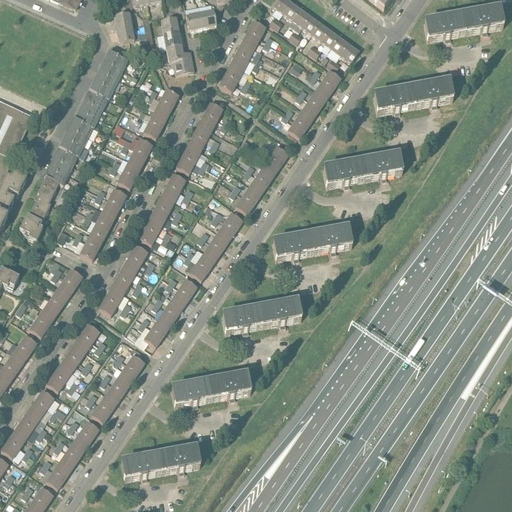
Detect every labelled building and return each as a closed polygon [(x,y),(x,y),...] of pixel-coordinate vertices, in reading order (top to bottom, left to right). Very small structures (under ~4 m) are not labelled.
[(43,0),(44,0),(59,7),(73,13),(75,13),(81,0),(43,0)] [(133,11),(147,8),(145,0),(130,0),(132,4),(130,4),(126,10),(131,13),(133,11)] [(215,11),(220,15),(225,9),(224,7),(232,5),(231,0),(215,0),(217,8),(218,8),(215,11)] [(279,0),(272,11),(281,18),(290,6),(280,0),(279,0)] [(369,0),(368,2),(383,14),(393,0),(369,0)] [(281,18),(292,25),(299,13),(290,6),(281,18)] [(116,33),(131,30),(128,17),(131,13),(126,10),(121,16),(122,18),(113,19),(116,33)] [(199,17),(202,32),(216,29),(214,21),(216,21),(220,15),(215,11),(213,15),(213,14),(199,17)] [(481,36),(484,36),(486,35),(486,34),(502,31),(499,12),(461,19),(465,38),(480,35),(481,36)] [(298,37),(301,33),(309,21),(299,13),(292,25),(288,30),(298,37)] [(188,35),(202,32),(199,17),(186,19),(188,35)] [(449,41),(465,38),(461,19),(424,26),(427,45),(443,42),(444,43),(450,42),(449,41)] [(268,28),(273,32),(278,24),(273,21),(268,28)] [(301,33),(310,40),(319,28),(309,21),(301,33)] [(162,39),(178,36),(175,22),(160,25),(162,39)] [(273,32),(277,35),(282,27),(278,24),(273,32)] [(247,36),(260,43),(265,32),(252,25),(247,36)] [(320,46),(321,46),(329,35),(319,28),(310,40),(320,46)] [(131,30),(116,33),(119,47),(134,44),(131,30)] [(287,42),(292,46),(297,38),(293,35),(287,42)] [(321,46),(331,53),(339,42),(329,35),(321,46)] [(165,52),(181,49),(178,36),(162,39),(165,52)] [(241,47),(254,54),(257,49),(260,43),(247,36),(241,47)] [(292,46),(296,49),(302,41),(297,38),(292,46)] [(265,46),(270,49),(273,43),(268,40),(265,46)] [(331,53),(340,60),(349,49),(339,42),(331,53)] [(270,49),(265,46),(262,52),(267,54),(270,49)] [(235,58),(248,65),(254,54),(241,47),(235,58)] [(311,59),(316,51),(312,48),(306,56),(311,59)] [(172,66),(183,63),(181,49),(165,52),(168,67),(172,66)] [(349,49),(340,60),(350,67),(358,56),(349,49)] [(311,59),(315,62),(321,55),(316,51),(311,59)] [(103,65),(122,75),(127,65),(108,55),(103,65)] [(230,69),(243,75),(248,65),(235,58),(230,69)] [(183,63),(172,66),(175,79),(193,76),(190,61),(183,63)] [(253,68),(258,70),(261,64),(256,62),(253,68)] [(326,70),(330,73),(335,65),(331,62),(326,70)] [(118,84),(122,75),(103,65),(98,75),(118,84)] [(330,73),(335,76),(340,69),(335,65),(330,73)] [(298,77),(301,69),(295,66),(291,75),(298,77)] [(224,79),(237,86),(240,80),(243,75),(230,69),(224,79)] [(113,94),(118,84),(98,75),(94,84),(113,94)] [(321,85),(333,93),(340,83),(328,75),(321,85)] [(308,84),(313,87),(317,81),(312,78),(308,84)] [(234,92),(237,86),(224,79),(218,90),(231,97),(234,92)] [(242,89),(248,92),(251,86),(245,83),(242,89)] [(89,94),(107,104),(108,104),(113,94),(94,84),(89,94)] [(314,95),(326,103),(333,93),(321,85),(314,95)] [(430,110),(433,109),(436,108),(436,107),(452,105),(448,86),(411,93),(414,111),(430,109),(430,110)] [(248,92),(242,89),(239,94),(245,97),(248,92)] [(149,99),(154,102),(157,96),(152,93),(149,99)] [(159,105),(172,111),(178,100),(165,93),(159,105)] [(298,98),(303,102),(306,97),(302,93),(298,98)] [(399,114),(414,111),(411,93),(373,99),(377,118),(393,115),(393,116),(399,115),(399,114)] [(107,104),(89,94),(88,94),(83,103),(103,113),(107,104)] [(307,105),(319,113),(326,103),(314,95),(307,105)] [(294,104),(299,107),(303,102),(298,98),(294,104)] [(98,123),(103,113),(83,103),(78,113),(98,123)] [(0,191),(6,180),(32,120),(0,105),(0,191)] [(154,115),(167,122),(172,111),(159,105),(154,115)] [(300,115),(312,123),(319,113),(307,105),(300,115)] [(204,118),(217,125),(223,114),(210,107),(204,118)] [(93,132),(98,123),(78,113),(74,122),(93,132)] [(284,119),(289,122),(292,116),(288,113),(284,119)] [(138,120),(143,123),(146,118),(141,115),(138,120)] [(148,126),(161,133),(167,122),(154,115),(148,126)] [(293,125),(305,133),(312,123),(300,115),(293,125)] [(198,129),(211,136),(217,125),(204,118),(198,129)] [(135,126),(140,129),(143,123),(138,120),(135,126)] [(93,133),(93,132),(74,122),(74,123),(73,122),(68,132),(87,142),(92,132),(93,133)] [(305,133),(293,125),(286,135),(288,136),(285,141),(295,148),(298,143),(305,133)] [(161,133),(148,126),(142,137),(155,144),(161,133)] [(115,135),(122,138),(125,130),(118,127),(115,135)] [(219,134),(224,136),(227,130),(222,128),(219,134)] [(193,140),(206,147),(211,136),(198,129),(193,140)] [(83,152),(87,142),(68,132),(63,142),(83,152)] [(187,151),(200,157),(206,147),(193,140),(187,151)] [(78,161),(83,152),(63,142),(59,151),(78,161)] [(133,155),(146,161),(152,150),(139,143),(133,155)] [(123,149),(128,152),(131,146),(126,144),(123,149)] [(249,155),(252,150),(244,144),(241,149),(249,155)] [(120,155),(125,158),(128,152),(123,149),(120,155)] [(208,155),(212,158),(216,152),(211,149),(208,155)] [(259,155),(264,158),(267,153),(263,149),(259,155)] [(78,161),(59,151),(58,151),(53,161),(72,170),(77,161),(78,161)] [(181,161),(194,168),(200,157),(187,151),(181,161)] [(268,162),(280,170),(288,159),(276,151),(268,162)] [(127,165),(140,172),(146,161),(133,155),(127,165)] [(255,160),(260,163),(264,158),(259,155),(255,160)] [(380,183),(383,182),(385,181),(401,178),(398,159),(360,166),(364,184),(379,182),(380,183)] [(68,180),(72,170),(53,161),(48,170),(68,180)] [(194,168),(181,161),(176,172),(189,179),(194,168)] [(107,168),(117,173),(120,167),(110,162),(107,168)] [(274,180),(280,170),(268,162),(262,171),(274,180)] [(122,176),(135,182),(140,172),(127,165),(122,176)] [(348,187),(364,184),(360,166),(323,172),(326,191),(342,188),(343,189),(349,188),(348,187)] [(114,179),(117,173),(107,168),(104,173),(114,179)] [(246,175),(250,178),(254,173),(249,169),(246,175)] [(45,181),(58,188),(63,190),(68,180),(48,170),(43,181),(45,181)] [(255,181),(267,189),(274,180),(262,171),(255,181)] [(242,180),(246,183),(250,178),(246,175),(242,180)] [(0,233),(6,221),(4,220),(13,203),(9,201),(11,197),(17,200),(25,182),(12,176),(9,181),(6,180),(0,191),(0,233)] [(135,182),(122,176),(116,187),(129,194),(135,182)] [(167,189),(180,196),(185,185),(172,178),(167,189)] [(37,203),(28,220),(27,223),(25,222),(19,235),(29,240),(28,243),(35,247),(42,233),(39,231),(41,227),(50,210),(48,209),(58,188),(45,181),(37,199),(39,199),(37,203)] [(248,191),(260,199),(267,189),(255,181),(248,191)] [(161,200),(174,207),(180,196),(167,189),(161,200)] [(232,195),(236,198),(240,192),(236,189),(232,195)] [(241,201),(253,210),(260,199),(248,191),(241,201)] [(97,199),(102,202),(105,196),(100,194),(97,199)] [(107,204),(120,211),(126,200),(113,194),(107,204)] [(155,211),(168,218),(174,207),(161,200),(155,211)] [(253,210),(241,201),(234,211),(246,220),(253,210)] [(102,215),(114,222),(120,211),(107,204),(102,215)] [(150,222),(163,228),(168,218),(155,211),(150,222)] [(86,221),(91,223),(94,218),(89,215),(86,221)] [(96,226),(109,233),(114,222),(102,215),(96,226)] [(214,221),(218,224),(222,219),(217,216),(214,221)] [(223,227),(235,236),(242,225),(230,217),(223,227)] [(170,226),(175,228),(178,223),(173,220),(170,226)] [(210,227),(214,230),(218,224),(214,221),(210,227)] [(144,233),(157,239),(163,228),(150,222),(144,233)] [(90,237),(103,243),(109,233),(96,226),(90,237)] [(216,237),(228,246),(235,236),(223,227),(216,237)] [(329,256),(332,256),(335,255),(335,254),(351,251),(347,232),(310,239),(313,258),(329,255),(329,256)] [(157,239),(144,233),(138,243),(151,250),(157,239)] [(61,249),(67,238),(66,238),(61,235),(56,246),(61,249)] [(200,241),(205,244),(208,239),(204,236),(200,241)] [(85,248),(97,254),(103,243),(90,237),(85,248)] [(209,247),(221,256),(228,246),(216,237),(209,247)] [(298,261),(313,258),(310,239),(272,246),(276,265),(292,262),(292,263),(295,262),(298,262),(298,261)] [(159,248),(164,250),(167,244),(162,241),(159,248)] [(196,247),(201,250),(205,244),(200,241),(196,247)] [(202,258),(214,266),(221,256),(209,247),(202,258)] [(97,254),(85,248),(79,259),(92,265),(97,254)] [(129,260),(141,268),(147,257),(135,250),(129,260)] [(186,261),(191,264),(194,259),(190,255),(186,261)] [(195,268),(207,276),(214,266),(202,258),(195,268)] [(123,271),(135,278),(141,268),(129,260),(123,271)] [(183,266),(187,269),(191,264),(186,261),(183,266)] [(58,281),(61,275),(57,273),(60,269),(55,265),(49,275),(53,278),(58,281)] [(207,276),(195,268),(188,278),(200,286),(207,276)] [(117,281),(129,289),(135,278),(123,271),(117,281)] [(143,277),(148,279),(151,273),(146,271),(143,277)] [(0,273),(0,288),(1,289),(12,295),(18,281),(8,276),(8,277),(0,273)] [(63,284),(75,292),(82,282),(70,274),(63,284)] [(110,292),(122,299),(129,289),(117,281),(110,292)] [(178,293),(189,302),(196,292),(184,283),(178,293)] [(56,294),(68,302),(75,292),(63,284),(56,294)] [(134,292),(139,295),(142,289),(137,286),(134,292)] [(164,293),(169,296),(173,290),(168,288),(164,293)] [(104,303),(116,310),(122,299),(110,292),(104,303)] [(182,312),(189,302),(178,293),(171,304),(182,312)] [(49,304),(61,312),(68,302),(56,294),(49,304)] [(154,307),(159,310),(162,305),(158,302),(154,307)] [(116,310),(104,303),(98,313),(110,320),(116,310)] [(42,314),(54,322),(61,312),(49,304),(42,314)] [(164,314),(176,322),(182,312),(171,304),(164,314)] [(279,329),(282,329),(284,328),(284,327),(300,325),(297,306),(259,312),(263,331),(278,328),(279,329)] [(18,312),(23,315),(26,310),(22,307),(18,312)] [(122,312),(127,315),(130,310),(125,307),(122,312)] [(151,313),(155,316),(159,310),(154,307),(151,313)] [(15,317),(19,320),(23,315),(18,312),(15,317)] [(119,318),(124,321),(127,315),(122,312),(119,318)] [(247,334),(263,331),(259,312),(222,319),(225,338),(241,335),(242,336),(248,335),(247,334)] [(35,324),(47,332),(54,322),(42,314),(35,324)] [(157,324),(169,332),(176,322),(164,314),(157,324)] [(141,327),(145,330),(149,325),(144,322),(141,327)] [(47,332),(35,324),(29,334),(40,342),(47,332)] [(150,334),(162,342),(169,332),(157,324),(150,334)] [(137,332),(142,336),(145,330),(141,327),(137,332)] [(80,339),(92,347),(99,337),(87,329),(80,339)] [(0,338),(5,341),(8,336),(4,333),(0,338)] [(162,342),(150,334),(143,344),(155,352),(162,342)] [(85,357),(92,347),(80,339),(73,349),(85,357)] [(17,350),(29,358),(36,348),(24,340),(17,350)] [(97,351),(102,354),(105,349),(101,346),(97,351)] [(67,359),(79,367),(85,357),(73,349),(67,359)] [(22,368),(29,358),(17,350),(10,360),(22,368)] [(93,356),(98,359),(102,354),(97,351),(93,356)] [(145,361),(133,353),(129,358),(132,360),(141,366),(145,361)] [(60,369),(72,377),(79,367),(67,359),(60,369)] [(3,370),(15,378),(22,368),(10,360),(3,370)] [(125,370),(137,378),(144,368),(141,366),(132,360),(125,370)] [(112,369),(116,372),(120,366),(116,363),(112,369)] [(83,371),(88,374),(92,369),(87,365),(83,371)] [(53,379),(65,387),(72,377),(60,369),(53,379)] [(0,374),(0,382),(8,388),(15,378),(3,370),(0,374)] [(130,388),(137,378),(125,370),(118,380),(130,388)] [(80,376),(84,379),(88,374),(83,371),(80,376)] [(102,383),(106,387),(110,381),(105,378),(102,383)] [(65,387),(53,379),(46,389),(58,398),(65,387)] [(228,403),(231,402),(234,402),(234,401),(250,398),(246,379),(209,386),(212,405),(228,402),(228,403)] [(111,390),(123,398),(130,388),(118,380),(111,390)] [(0,397),(2,398),(8,388),(0,382),(0,397)] [(98,389),(103,392),(106,387),(102,383),(98,389)] [(70,390),(75,394),(79,388),(74,385),(70,390)] [(197,408),(212,405),(209,386),(171,393),(175,412),(191,409),(191,410),(194,409),(197,409),(197,408)] [(80,397),(75,394),(70,390),(66,395),(76,402),(80,397)] [(104,400),(116,408),(123,398),(111,390),(104,400)] [(35,405),(47,414),(54,403),(42,395),(35,405)] [(88,403),(93,406),(96,401),(92,398),(88,403)] [(89,412),(93,406),(88,403),(83,399),(79,405),(89,412)] [(97,410),(109,418),(116,408),(104,400),(97,410)] [(28,415),(40,424),(47,414),(35,405),(28,415)] [(109,418),(97,410),(90,420),(102,428),(109,418)] [(52,417),(56,420),(62,424),(67,416),(61,412),(59,414),(55,411),(52,417)] [(33,434),(40,424),(28,415),(21,425),(33,434)] [(56,420),(52,417),(48,422),(53,425),(54,423),(56,420)] [(26,444),(33,434),(21,425),(14,435),(26,444)] [(70,430),(75,433),(78,428),(74,425),(70,430)] [(79,436),(91,444),(98,434),(86,426),(79,436)] [(66,435),(71,438),(75,433),(70,430),(66,435)] [(38,437),(42,440),(46,435),(41,432),(38,437)] [(7,445),(19,454),(26,444),(14,435),(7,445)] [(84,454),(91,444),(79,436),(72,446),(84,454)] [(34,442),(39,445),(42,440),(38,437),(34,442)] [(56,450),(61,453),(64,448),(60,444),(56,450)] [(19,454),(7,445),(0,455),(12,464),(19,454)] [(65,456),(77,464),(84,454),(72,446),(65,456)] [(53,455),(57,458),(61,453),(56,450),(53,455)] [(24,456),(29,460),(32,455),(28,451),(24,456)] [(178,476),(181,475),(184,475),(183,474),(199,471),(196,452),(158,459),(162,478),(177,475),(178,476)] [(34,463),(29,460),(24,456),(20,462),(30,469),(34,463)] [(58,466),(71,474),(77,464),(65,456),(58,466)] [(147,481),(162,478),(158,459),(121,466),(124,485),(140,482),(141,483),(143,482),(147,482),(147,481)] [(0,479),(1,480),(8,470),(0,464),(0,479)] [(43,469),(47,472),(51,467),(46,464),(43,469)] [(52,476),(64,484),(71,474),(58,466),(52,476)] [(39,475),(44,478),(47,472),(43,469),(39,475)] [(64,484),(52,476),(45,486),(57,494),(64,484)] [(6,483),(10,486),(14,481),(9,478),(6,483)] [(2,489),(7,492),(10,486),(6,483),(2,489)] [(33,503),(45,511),(53,500),(41,492),(33,503)] [(21,501),(25,505),(29,499),(24,496),(21,501)] [(44,511),(45,511),(33,503),(27,511),(44,511)]
